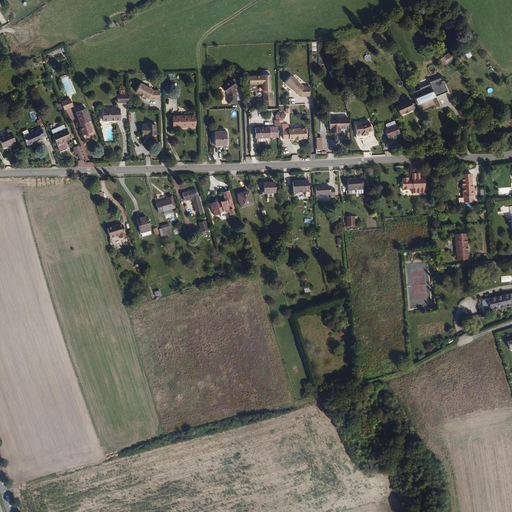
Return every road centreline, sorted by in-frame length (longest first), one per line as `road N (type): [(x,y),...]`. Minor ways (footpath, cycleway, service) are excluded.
road 1 (unclassified): [(0,173),(511,153)]
road 2 (track): [(297,407),(423,371),(469,340),(511,326)]
